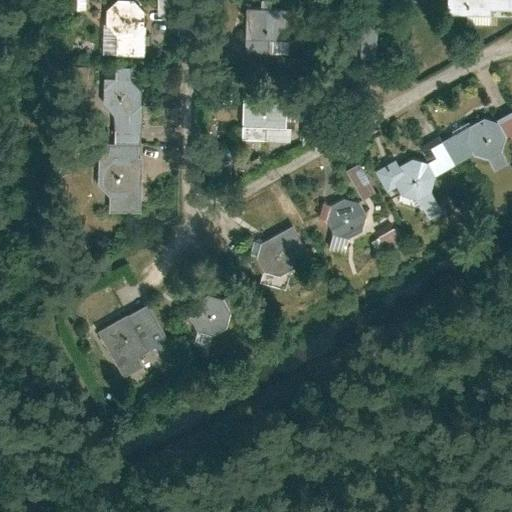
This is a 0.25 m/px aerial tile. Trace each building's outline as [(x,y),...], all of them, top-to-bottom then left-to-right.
[(146,0),(113,0),(111,2),(109,48),(150,50),(150,4),(146,0)] [(296,4),(252,1),(250,33),(295,34),(296,4)] [(376,55),(376,23),(360,23),(360,55),(376,55)] [(341,52),(341,71),(357,71),(358,52),(341,52)] [(135,61),(121,60),(122,71),(111,71),(110,108),(135,109),(133,117),(147,117),(147,84),(135,73),(135,61)] [(292,92),(248,90),(248,120),(292,122),(292,92)] [(489,114),(474,123),(446,137),(459,162),(479,151),(494,155),(501,168),(511,161),(511,156),(506,146),(511,132),(504,120),(489,114)] [(146,139),(103,137),(102,176),(115,190),(115,206),(146,207),(146,139)] [(400,155),(381,165),(392,187),(401,182),(404,189),(420,195),(436,187),(441,173),(433,158),(416,153),(405,162),(400,155)] [(349,192),(336,199),(328,196),(324,212),(332,214),(340,227),(355,232),(369,224),(372,209),(365,195),(349,192)] [(299,219),(263,237),(278,273),(317,253),(299,219)] [(222,298),(205,294),(191,299),(187,314),(192,330),(210,335),(224,329),(231,313),(222,298)] [(95,316),(103,314),(102,311),(114,308),(111,298),(92,303),(95,316)] [(153,298),(103,326),(129,371),(148,361),(144,353),(175,334),(153,298)]
